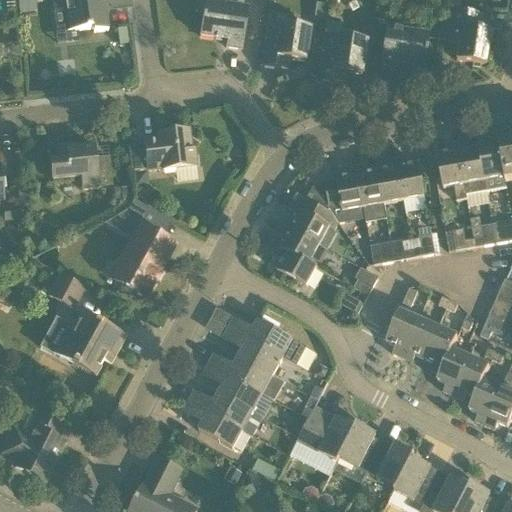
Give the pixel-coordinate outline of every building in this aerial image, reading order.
[(108,32),(103,0),(61,0),(66,34),(93,30),(94,34),(108,32)] [(315,17),(324,18),(325,3),(316,2),(315,17)] [(242,51),(248,9),(204,3),(199,37),(226,41),(225,49),(242,51)] [(485,67),(490,33),(480,32),(482,17),(448,11),(444,43),(458,45),(456,62),(485,67)] [(305,63),(310,29),(267,22),(260,68),(288,72),(289,61),(305,63)] [(423,70),(428,36),(385,30),(378,70),(395,73),(396,66),(423,70)] [(362,76),(367,42),(323,35),(316,81),(344,85),(346,74),(362,76)] [(0,58),(19,57),(17,37),(0,38),(0,58)] [(128,149),(131,173),(147,171),(147,173),(161,171),(161,172),(196,168),(194,151),(191,151),(188,132),(157,136),(158,139),(143,141),(144,147),(128,149)] [(511,135),(498,138),(505,182),(511,180),(511,135)] [(488,193),(507,190),(505,182),(498,138),(487,140),(488,148),(479,149),(488,193)] [(469,151),(467,143),(457,145),(466,196),(488,193),(479,149),(469,151)] [(466,196),(457,145),(446,147),(448,155),(437,157),(443,190),(454,188),(457,203),(467,202),(466,196)] [(67,150),(67,147),(48,149),(52,183),(81,180),(83,192),(98,190),(93,148),(67,150)] [(409,168),(407,160),(397,162),(404,203),(406,203),(424,199),(425,199),(419,166),(409,168)] [(383,207),(404,203),(397,162),(386,164),(387,172),(377,174),(383,207)] [(368,175),(367,167),(356,169),(366,222),(366,225),(376,223),(373,209),(383,207),(377,174),(368,175)] [(339,226),(366,222),(356,169),(345,171),(347,179),(336,181),(337,182),(325,184),(325,188),(316,190),(315,193),(339,226)] [(144,186),(140,191),(136,198),(135,199),(148,209),(157,195),(144,186)] [(125,206),(128,195),(119,192),(116,204),(125,206)] [(339,227),(315,193),(303,215),(300,213),(295,223),(288,219),(283,227),(321,248),(331,231),(335,233),(339,227)] [(0,210),(2,222),(21,220),(20,208),(0,210)] [(481,228),(480,219),(470,221),(474,241),(476,250),(496,246),(493,226),(481,228)] [(496,246),(511,243),(511,222),(493,226),(496,246)] [(280,250),(311,267),(321,248),(283,227),(277,237),(285,241),(280,250)] [(160,274),(175,247),(140,228),(119,267),(122,268),(114,283),(145,300),(154,284),(152,282),(157,273),(160,274)] [(466,242),(464,231),(451,234),(454,253),(476,250),(474,241),(466,242)] [(419,239),(421,250),(413,251),(414,260),(441,256),(437,235),(419,239)] [(402,244),(402,242),(391,244),(394,264),(414,260),(413,251),(411,242),(402,244)] [(374,268),(387,265),(394,264),(391,244),(370,248),(374,268)] [(306,289),(317,270),(311,267),(280,250),(275,259),(282,263),(277,272),(306,289)] [(369,298),(379,280),(361,270),(356,280),(359,282),(354,290),(361,294),(369,298)] [(72,312),(84,290),(59,276),(47,298),(72,312)] [(511,307),(511,284),(505,281),(497,301),(511,307)] [(410,291),(401,310),(409,313),(414,302),(418,295),(410,291)] [(369,298),(361,294),(357,301),(365,305),(369,298)] [(446,311),(450,303),(442,299),(439,308),(446,311)] [(511,318),(511,307),(497,301),(489,319),(507,327),(508,328),(511,318)] [(446,311),(455,314),(458,306),(450,303),(446,311)] [(420,322),(400,313),(386,344),(396,348),(393,356),(403,361),(420,322)] [(124,339),(83,316),(75,331),(68,327),(53,356),(95,378),(107,355),(114,359),(124,339)] [(281,327),(264,318),(261,324),(259,323),(254,331),(234,320),(229,330),(283,360),(297,368),(306,350),(293,342),(277,333),(281,327)] [(502,338),(507,327),(489,319),(480,338),(489,342),(492,334),(502,338)] [(424,361),(438,330),(420,322),(403,361),(412,365),(416,357),(424,361)] [(469,333),(473,325),(465,322),(463,326),(461,330),(469,333)] [(273,378),(283,360),(229,330),(223,341),(243,352),(239,359),(273,378)] [(440,377),(451,352),(457,338),(438,330),(424,361),(434,365),(430,373),(440,377)] [(493,362),(496,354),(488,351),(484,359),(493,362)] [(453,398),(470,360),(451,352),(440,377),(437,382),(447,386),(443,394),(453,398)] [(496,354),(493,362),(500,366),(504,358),(496,354)] [(234,367),(214,356),(209,367),(263,397),(273,378),(239,359),(234,367)] [(483,382),(489,369),(470,360),(453,398),(463,402),(466,395),(475,399),(483,381),(483,382)] [(262,420),(263,420),(253,415),(263,397),(209,367),(203,377),(223,388),(218,396),(262,420)] [(331,372),(320,368),(316,377),(326,382),(331,372)] [(511,422),(511,394),(511,391),(511,376),(508,375),(501,389),(502,390),(485,428),(495,432),(498,425),(508,429),(511,422)] [(502,390),(501,389),(483,382),(483,381),(475,399),(469,412),(479,416),(475,424),(485,428),(502,390)] [(315,390),(311,398),(320,402),(324,393),(315,390)] [(214,404),(194,393),(189,403),(243,433),(253,438),(262,420),(218,396),(214,404)] [(312,400),(307,409),(314,413),(316,409),(319,404),(312,400)] [(233,452),(243,433),(189,403),(183,414),(203,425),(199,433),(233,452)] [(66,432),(36,417),(23,409),(9,437),(0,454),(0,456),(17,465),(15,468),(44,483),(63,446),(59,444),(66,432)] [(337,464),(339,460),(355,430),(316,409),(314,413),(307,427),(298,444),(337,464)] [(368,474),(384,445),(374,440),(376,436),(357,426),(355,430),(339,460),(358,470),(359,469),(368,474)] [(294,427),(290,435),(297,439),(301,431),(294,427)] [(393,450),(384,445),(368,474),(378,479),(377,480),(397,490),(413,460),(415,456),(395,446),(393,450)] [(415,511),(421,511),(441,474),(413,460),(397,490),(395,494),(410,503),(407,507),(415,511)] [(169,497),(182,473),(160,462),(148,487),(145,485),(131,511),(197,511),(169,497)] [(228,468),(222,479),(232,486),(239,475),(228,468)] [(457,511),(469,489),(441,474),(421,511),(457,511)] [(259,484),(246,477),(240,489),(253,496),(259,484)] [(493,511),(498,504),(488,499),(490,495),(471,485),(469,489),(457,511),(493,511)] [(299,496),(314,504),(317,497),(315,491),(310,488),(303,490),(299,496)] [(324,495),(317,497),(314,504),(330,511),(332,505),(330,498),(324,495)]
